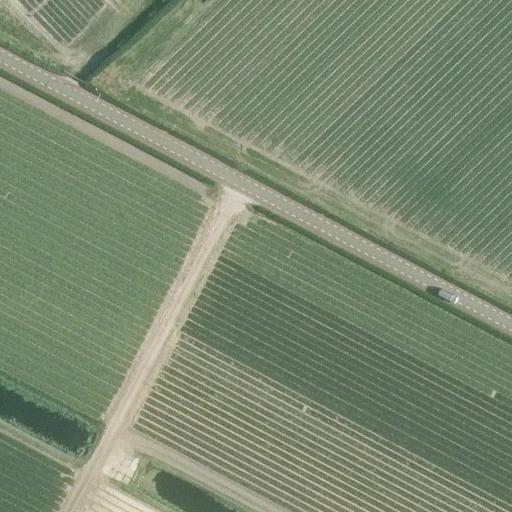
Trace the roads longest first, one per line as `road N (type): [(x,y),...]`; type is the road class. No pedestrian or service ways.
road 1 (residential): [(511,326),(0,57)]
road 2 (unknown): [(238,182),(69,511)]
